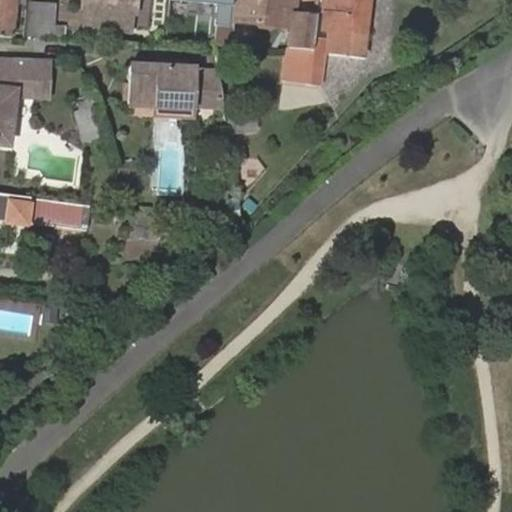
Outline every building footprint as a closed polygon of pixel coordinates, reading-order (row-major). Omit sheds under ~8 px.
[(0,0),(0,36),(18,38),(19,23),(10,24),(12,0),(0,0)] [(81,0),(79,21),(135,23),(137,13),(133,13),(134,0),(81,0)] [(211,27),(226,28),(226,22),(254,25),(290,29),(287,50),(308,51),(310,40),(313,17),(291,16),(293,0),(213,0),(212,9),(211,27)] [(334,14),(332,46),(345,47),(347,31),(365,32),(367,0),(320,0),(319,13),(334,14)] [(26,1),(22,35),(50,36),(53,4),(26,1)] [(254,25),(226,22),(226,28),(227,40),(252,44),(254,25)] [(211,27),(210,46),(227,47),(227,40),(226,28),(211,27)] [(310,40),(308,51),(287,50),(285,50),(278,83),(317,87),(319,69),(317,69),(321,42),(310,40)] [(0,140),(6,90),(39,91),(40,59),(0,57),(0,140)] [(126,106),(152,107),(193,109),(193,98),(219,99),(214,73),(194,72),(194,71),(127,68),(126,106)] [(219,99),(193,98),(193,109),(221,109),(219,99)] [(193,109),(152,107),(152,118),(192,119),(193,109)] [(253,116),(225,120),(227,135),(256,130),(253,116)] [(0,193),(0,220),(89,233),(93,207),(0,193)]
